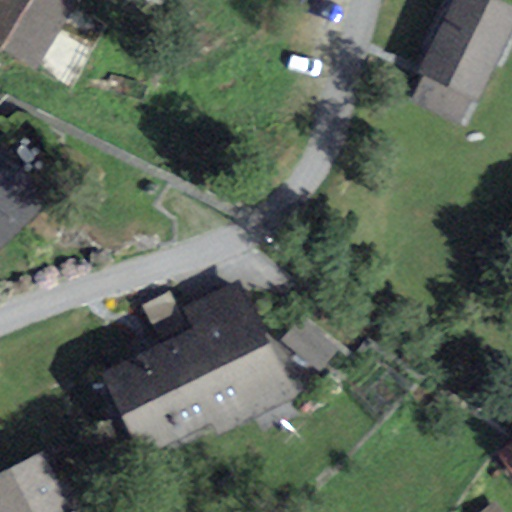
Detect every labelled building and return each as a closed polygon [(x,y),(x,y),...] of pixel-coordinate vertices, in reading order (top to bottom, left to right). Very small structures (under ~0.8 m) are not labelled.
[(75,0),(0,0),(0,48),(31,69),(77,1),(75,0)] [(419,78),(408,102),(457,124),(469,98),(476,102),(511,26),(511,9),(492,0),(447,0),(412,74),(419,78)] [(0,151),(0,245),(47,202),(0,151)] [(240,281),(182,310),(192,329),(101,374),(143,458),(211,423),(217,435),(298,395),(240,281)] [(0,474),(0,511),(71,511),(44,453),(0,474)] [(479,511),(500,511),(494,503),(479,511)]
